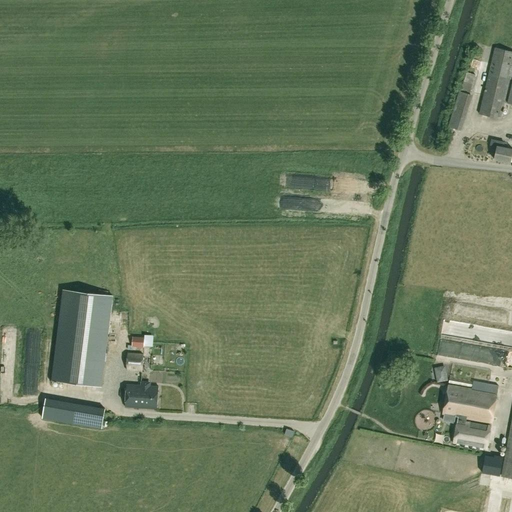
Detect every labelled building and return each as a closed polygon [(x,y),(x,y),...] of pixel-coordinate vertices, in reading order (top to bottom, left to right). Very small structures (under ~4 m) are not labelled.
[(511,104),(511,51),(495,47),(479,114),(500,119),(509,79),(511,80),(511,77),(511,76),(511,83),(507,103),(511,104)] [(461,131),(463,126),(448,121),(446,126),(461,131)] [(511,149),(503,147),(504,142),(491,139),(490,145),(497,147),(494,160),(510,163),(511,153),(511,149)] [(61,288),(53,378),(102,383),(110,293),(61,288)] [(458,302),(457,316),(470,317),(470,303),(458,302)] [(157,348),(157,334),(148,334),(148,348),(157,348)] [(144,337),(132,336),(132,346),(143,347),(144,337)] [(127,353),(127,370),(143,370),(143,349),(135,348),(135,353),(127,353)] [(445,366),(435,368),(438,382),(448,380),(445,366)] [(473,381),(472,389),(448,384),(443,413),(458,415),(453,442),(486,448),(491,426),(465,421),(466,417),(491,422),(498,385),(473,381)] [(157,408),(159,386),(127,383),(125,405),(157,408)] [(511,418),(501,476),(511,477),(511,418)] [(500,476),(503,459),(485,456),(482,473),(500,476)]
